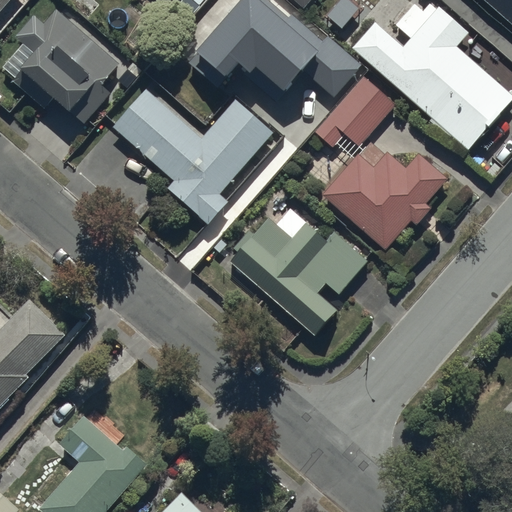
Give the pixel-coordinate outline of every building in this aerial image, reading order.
[(0,0),(0,26),(21,0),(0,0)] [(156,0),(169,11),(175,4),(193,21),(211,0),(156,0)] [(292,0),(307,12),(317,0),(292,0)] [(511,0),(476,0),(511,30),(511,0)] [(377,29),(353,57),(431,124),(429,127),(452,147),(455,145),(469,157),(487,137),(491,141),(505,125),(502,123),(511,111),(511,101),(458,54),(470,40),(431,7),(424,15),(416,8),(396,30),(412,44),(405,53),(377,29)] [(120,70),(56,15),(45,27),(35,18),(15,43),(23,50),(4,73),(16,84),(13,88),(47,117),(54,109),(75,126),(78,123),(86,130),(113,99),(103,90),(120,70)] [(397,112),(363,83),(316,137),(333,152),(345,138),(362,153),(397,112)] [(146,94),(112,134),(173,187),(167,194),(212,233),(233,210),(222,201),(276,139),(236,104),(202,143),(146,94)] [(373,147),(325,201),(388,257),(414,228),(418,232),(432,216),(428,212),(451,186),(420,158),(407,173),(389,156),(386,159),(373,147)] [(239,260),(231,269),(319,344),(341,318),(320,299),(327,291),(340,302),(370,268),(336,239),(328,249),(307,232),(309,230),(291,214),(279,228),(273,223),(258,241),(250,234),(232,254),(239,260)] [(0,339),(0,416),(30,385),(28,382),(67,342),(31,307),(0,339)] [(88,422),(61,451),(81,469),(41,511),(115,511),(152,474),(129,453),(126,456),(88,422)] [(18,511),(0,496),(0,511),(18,511)] [(197,511),(184,498),(169,511),(197,511)]
